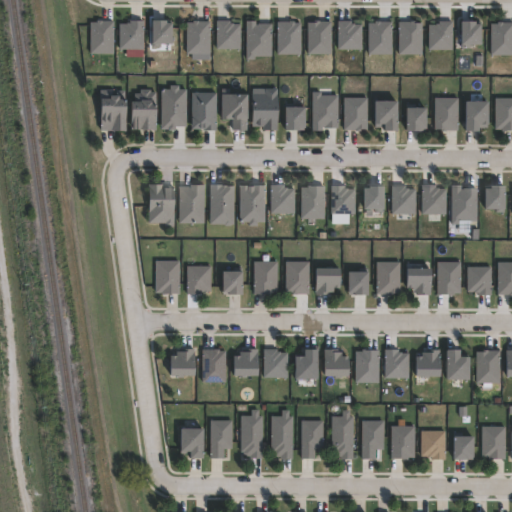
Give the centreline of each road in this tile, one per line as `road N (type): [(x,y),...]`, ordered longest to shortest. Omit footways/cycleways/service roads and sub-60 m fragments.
road 1 (residential): [(114,168),(144,157),(511,158)]
road 2 (residential): [(134,323),(511,321)]
road 3 (residential): [(511,486),(169,486)]
road 4 (residential): [(169,486),(153,452),(114,168)]
